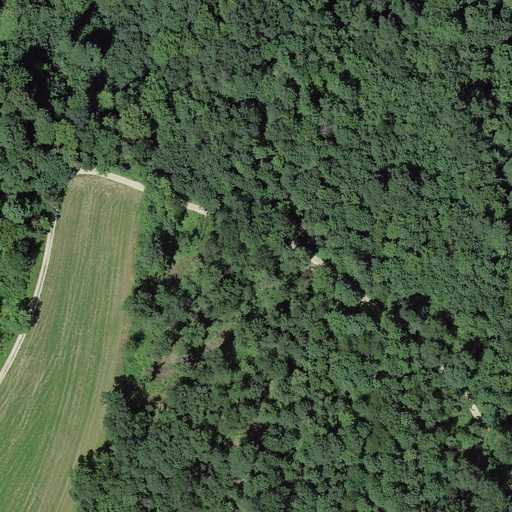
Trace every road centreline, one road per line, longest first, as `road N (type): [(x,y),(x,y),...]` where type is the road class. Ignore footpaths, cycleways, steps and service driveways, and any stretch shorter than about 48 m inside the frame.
road 1 (track): [(0,378),(41,280),(58,182),(70,171),(96,170),(274,237),(329,269),(458,385),(511,486)]
road 2 (track): [(155,191),(111,103),(107,0)]
